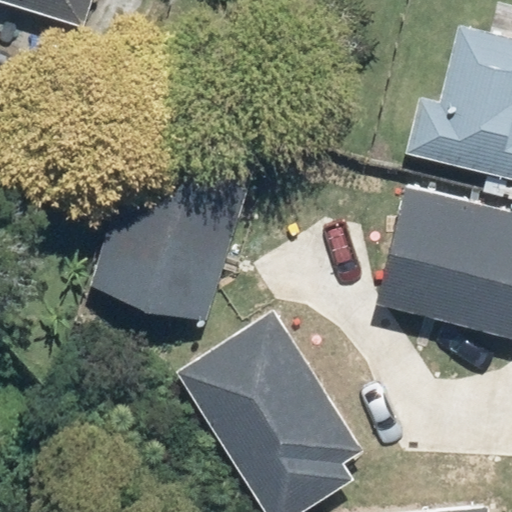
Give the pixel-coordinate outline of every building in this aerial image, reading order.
[(20,0),(80,20),(86,0),(20,0)] [(429,85),(409,144),(511,169),(511,30),(462,19),(444,89),(429,85)] [(140,141),(99,282),(214,315),(255,175),(140,141)] [(511,200),(418,177),(390,289),(511,319),(511,200)] [(272,295),(167,359),(262,511),(265,511),(368,449),(272,295)] [(511,511),(511,509),(341,501),(340,511),(511,511)]
